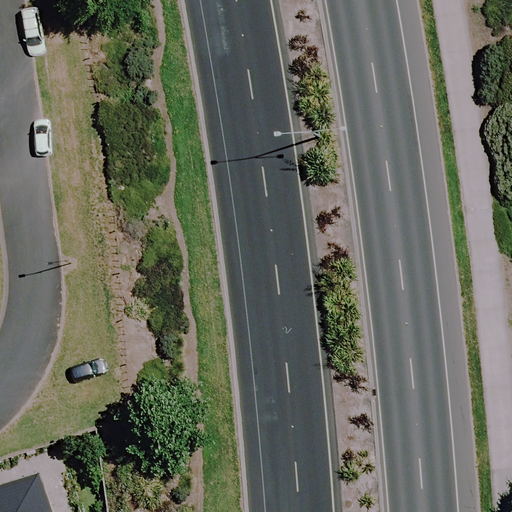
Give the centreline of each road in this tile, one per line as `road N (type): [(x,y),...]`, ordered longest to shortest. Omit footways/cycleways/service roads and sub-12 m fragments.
road 1 (primary): [(301,511),(277,288),(228,0)]
road 2 (primary): [(361,0),(414,354),(422,511)]
road 3 (residential): [(0,49),(39,296),(0,389)]
